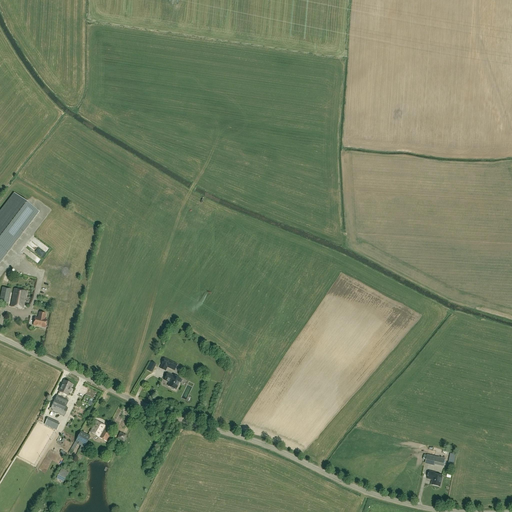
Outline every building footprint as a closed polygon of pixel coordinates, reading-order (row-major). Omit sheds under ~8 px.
[(0,262),(38,212),(13,193),(0,210),(0,262)] [(34,255),(37,252),(30,247),(27,250),(34,255)] [(0,302),(8,303),(10,289),(3,288),(0,302)] [(14,289),(13,297),(11,307),(23,309),(27,291),(14,289)] [(35,317),(34,325),(45,327),(47,319),(45,319),(46,314),(40,312),(39,316),(40,316),(39,318),(35,317)] [(174,371),(177,365),(164,359),(162,365),(160,369),(165,371),(167,368),(174,371)] [(151,372),(155,364),(151,362),(147,370),(151,372)] [(174,389),(175,390),(180,379),(173,376),(167,374),(164,380),(170,383),(168,387),(171,388),(171,389),(173,390),(174,389)] [(67,396),(73,384),(64,380),(59,392),(67,396)] [(68,401),(57,396),(50,409),(53,410),(52,411),(64,417),(68,409),(65,407),(68,401)] [(48,418),(45,425),(57,430),(60,424),(48,418)] [(107,442),(111,434),(104,430),(105,426),(95,421),(89,433),(107,442)] [(85,447),(90,437),(81,432),(75,443),(82,447),(80,451),(85,453),(88,448),(85,447)] [(427,455),(425,463),(435,465),(437,457),(427,455)] [(62,480),(66,472),(60,469),(55,477),(62,480)] [(443,476),(435,475),(435,473),(429,472),(427,479),(433,480),(431,485),(440,487),(443,476)]
